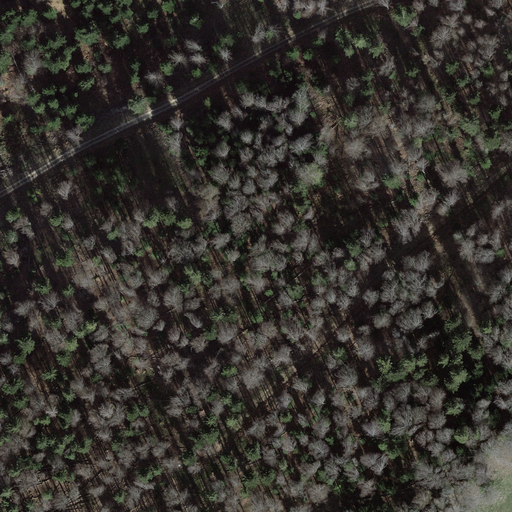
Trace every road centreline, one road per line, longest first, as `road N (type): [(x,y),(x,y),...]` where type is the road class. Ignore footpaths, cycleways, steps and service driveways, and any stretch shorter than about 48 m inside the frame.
road 1 (track): [(0,190),(381,0)]
road 2 (track): [(215,449),(351,303),(511,165)]
